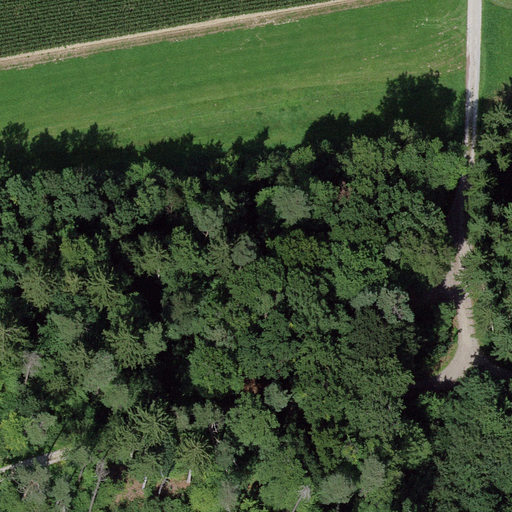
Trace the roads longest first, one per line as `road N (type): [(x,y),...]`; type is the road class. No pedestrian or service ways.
road 1 (track): [(475,385),(261,429),(0,500)]
road 2 (track): [(478,0),(460,260),(475,385)]
